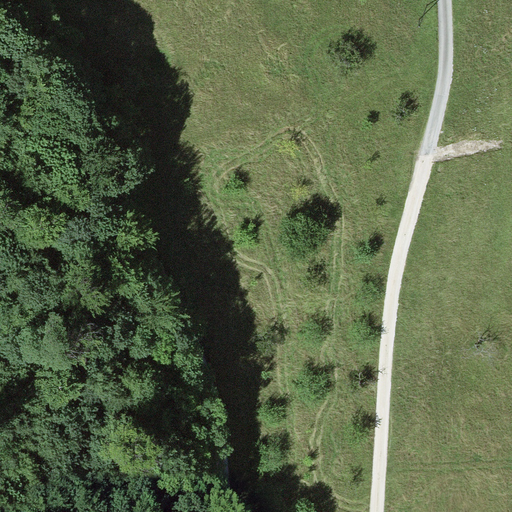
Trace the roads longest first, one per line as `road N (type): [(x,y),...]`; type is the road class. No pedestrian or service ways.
road 1 (track): [(443,0),(447,71),(396,274),(380,511)]
road 2 (track): [(226,511),(213,402),(166,289),(114,208),(0,95)]
